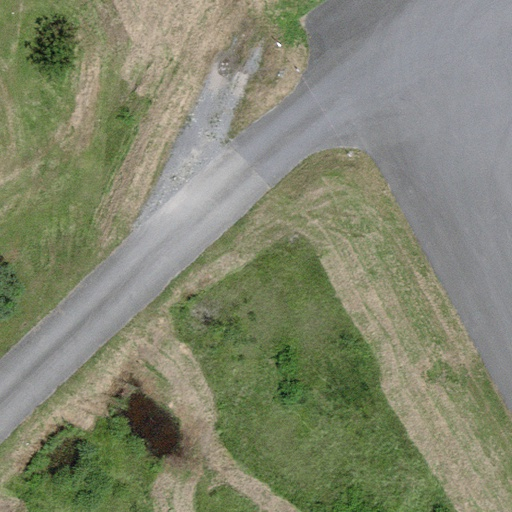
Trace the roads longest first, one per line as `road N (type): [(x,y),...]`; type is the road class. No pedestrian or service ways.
road 1 (track): [(0,402),(181,225),(310,115),(487,0)]
road 2 (track): [(181,225),(201,122),(249,29)]
